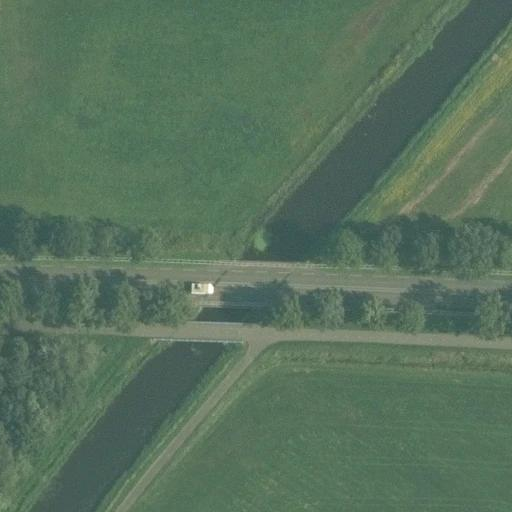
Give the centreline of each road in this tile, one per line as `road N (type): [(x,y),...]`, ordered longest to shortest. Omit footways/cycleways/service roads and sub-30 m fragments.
road 1 (primary): [(511,296),(0,280)]
road 2 (track): [(127,511),(263,334)]
